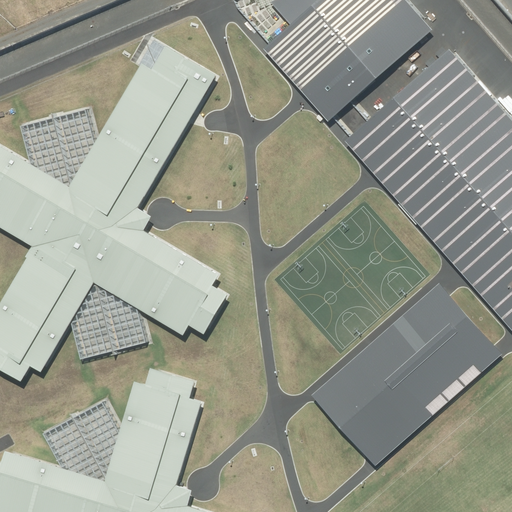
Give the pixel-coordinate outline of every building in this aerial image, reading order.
[(439,29),(413,0),(282,0),(279,2),(297,26),(275,46),(273,48),(338,120),(356,104),(439,29)] [(511,110),(457,48),(372,123),(356,138),(353,140),(511,319),(511,110)] [(0,346),(0,362),(31,381),(39,367),(50,373),(78,327),(88,363),(153,345),(142,308),(192,337),(198,326),(213,334),(235,298),(219,288),(225,278),(149,234),(156,221),(141,212),(219,76),(177,52),(163,75),(150,68),(105,146),(96,108),(25,125),(34,161),(0,140),(0,218),(46,246),(0,322),(0,341),(2,343),(0,346)] [(504,349),(447,284),(322,393),(380,458),(384,462),(508,353),(504,349)] [(231,511),(199,502),(204,487),(187,481),(213,398),(201,394),(206,378),(163,365),(158,380),(146,377),(130,429),(111,394),(47,428),(64,460),(17,445),(13,457),(0,452),(0,498),(2,499),(0,503),(0,510),(6,511),(231,511)]
